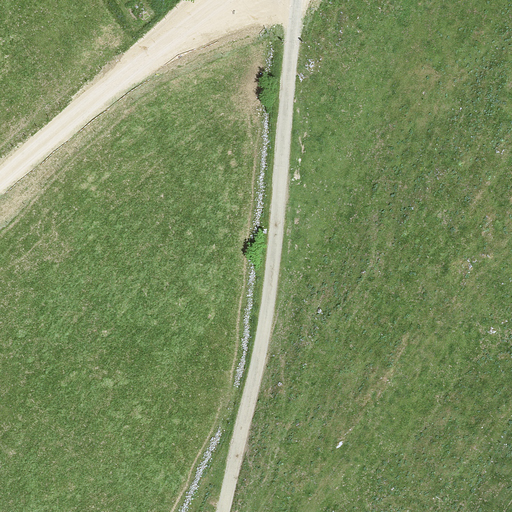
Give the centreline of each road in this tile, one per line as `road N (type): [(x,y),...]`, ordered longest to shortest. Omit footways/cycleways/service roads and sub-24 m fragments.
road 1 (unclassified): [(226,511),(266,336),(299,0)]
road 2 (track): [(197,0),(0,176)]
